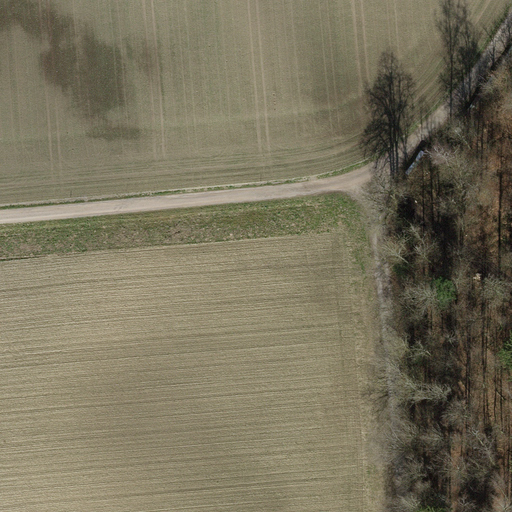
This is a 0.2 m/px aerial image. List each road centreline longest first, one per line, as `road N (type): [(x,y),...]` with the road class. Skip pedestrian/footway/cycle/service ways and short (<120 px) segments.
road 1 (track): [(511,22),(420,143),(369,175),(385,230),(407,511)]
road 2 (track): [(511,268),(369,175),(326,187),(0,216)]
